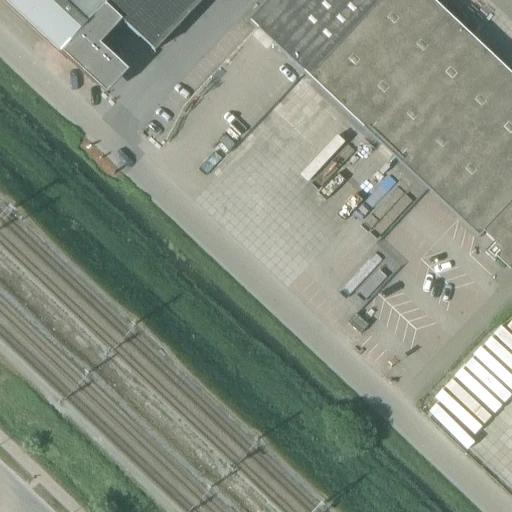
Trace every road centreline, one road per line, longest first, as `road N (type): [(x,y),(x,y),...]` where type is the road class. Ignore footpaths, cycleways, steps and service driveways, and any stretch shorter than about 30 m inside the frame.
road 1 (unclassified): [(392,409),(0,41)]
road 2 (unknown): [(103,138),(228,0)]
road 3 (unclassified): [(392,409),(511,281)]
road 4 (unclassified): [(499,511),(392,409)]
